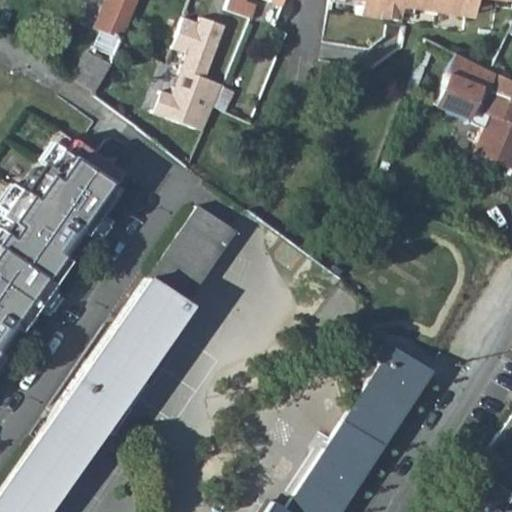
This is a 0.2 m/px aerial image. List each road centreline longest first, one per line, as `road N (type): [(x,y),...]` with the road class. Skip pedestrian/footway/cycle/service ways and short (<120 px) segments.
road 1 (residential): [(0,442),(176,188),(168,166),(58,81),(0,50)]
road 2 (residential): [(385,511),(510,307)]
